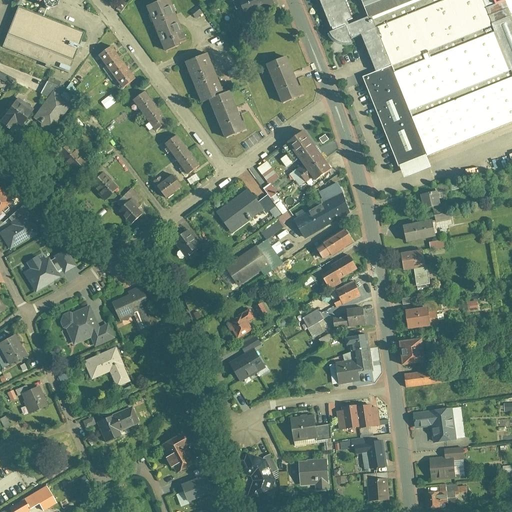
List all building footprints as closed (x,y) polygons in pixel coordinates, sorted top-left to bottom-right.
[(11,0),(0,28),(0,39),(64,66),(80,25),(16,0),(11,0)] [(143,0),(160,41),(184,32),(171,0),(143,0)] [(236,0),(241,10),(263,0),(236,0)] [(332,27),(333,31),(329,33),(330,35),(331,37),(332,38),(334,40),(336,41),(338,42),(340,43),(342,43),(344,44),(346,44),(348,43),(350,43),(352,42),(351,39),(362,35),(357,22),(349,25),(348,21),(353,19),(345,0),(319,0),(330,28),(332,27)] [(511,0),(361,0),(368,18),(357,22),(362,35),(377,72),(363,78),(399,167),(511,122),(511,0)] [(117,84),(132,71),(105,38),(90,50),(117,84)] [(284,47),(262,55),(277,95),(299,87),(284,47)] [(208,55),(184,64),(201,105),(209,102),(225,138),(249,128),(233,89),(224,93),(208,55)] [(148,125),(163,114),(140,82),(125,93),(148,125)] [(48,124),(67,96),(48,83),(29,111),(48,124)] [(13,92),(1,111),(19,123),(31,103),(13,92)] [(158,137),(183,169),(197,158),(172,126),(158,137)] [(312,187),(333,171),(302,129),(285,141),(305,168),(291,178),(299,189),(309,182),(312,187)] [(48,147),(69,168),(83,154),(61,133),(48,147)] [(278,158),(283,166),(289,162),(283,154),(278,158)] [(266,184),(277,178),(266,160),(255,166),(266,184)] [(117,181),(101,165),(87,180),(103,195),(117,181)] [(161,193),(178,180),(167,165),(150,178),(161,193)] [(213,203),(229,226),(259,205),(263,211),(278,201),(267,185),(254,194),(245,181),(213,203)] [(126,218),(139,206),(132,199),(139,193),(129,183),(114,197),(117,200),(113,204),(126,218)] [(302,235),(348,206),(334,183),(288,212),(302,235)] [(0,213),(13,202),(0,186),(0,213)] [(423,209),(440,205),(436,191),(420,195),(423,209)] [(13,224),(1,232),(10,248),(41,231),(24,204),(10,217),(13,224)] [(434,216),(435,223),(451,219),(450,213),(434,216)] [(168,231),(182,250),(201,236),(187,217),(168,231)] [(316,251),(349,232),(341,219),(316,233),(318,237),(311,242),(316,251)] [(406,243),(436,237),(432,221),(403,227),(406,243)] [(260,269),(279,256),(264,232),(222,260),(234,278),(257,263),(260,269)] [(46,260),(37,246),(19,257),(28,272),(46,260)] [(337,271),(353,260),(345,248),(318,266),(316,262),(298,274),(303,280),(318,270),(327,285),(340,276),(337,271)] [(404,270),(414,269),(416,286),(429,284),(426,267),(424,267),(422,251),(401,255),(404,270)] [(137,324),(155,316),(136,275),(102,291),(113,315),(129,308),(137,324)] [(333,303),(358,290),(351,276),(335,285),(337,290),(329,294),(333,303)] [(330,321),(362,318),(360,299),(341,301),(341,310),(329,311),(330,321)] [(406,312),(408,328),(438,324),(436,312),(442,311),(440,300),(422,302),(423,310),(406,312)] [(476,300),(465,301),(466,310),(476,309),(476,300)] [(255,304),(259,314),(265,312),(260,301),(255,304)] [(92,344),(113,333),(105,317),(97,321),(89,306),(61,319),(73,344),(88,337),(92,344)] [(300,318),(311,337),(322,331),(317,322),(323,318),(317,308),(300,318)] [(252,330),(247,322),(254,318),(250,310),(228,323),(237,339),(252,330)] [(322,355),(325,376),(355,372),(354,364),(368,362),(362,326),(347,328),(350,351),(322,355)] [(0,346),(10,365),(26,356),(14,335),(0,343),(0,346)] [(396,364),(419,363),(417,340),(399,341),(399,348),(395,348),(396,364)] [(115,386),(130,379),(116,348),(85,362),(92,378),(108,371),(115,386)] [(232,365),(240,380),(264,366),(255,351),(232,365)] [(449,369),(399,374),(401,387),(450,381),(449,369)] [(31,412),(46,405),(38,387),(23,393),(31,412)] [(331,398),(334,423),(377,417),(374,399),(365,400),(364,394),(331,398)] [(428,432),(449,430),(447,402),(410,406),(412,426),(427,425),(428,432)] [(100,422),(108,439),(146,423),(138,405),(100,422)] [(289,408),(292,436),(327,432),(326,417),(314,418),(312,405),(289,408)] [(154,437),(171,472),(195,460),(184,437),(191,433),(185,422),(154,437)] [(383,457),(380,430),(336,435),(337,445),(365,442),(367,459),(383,457)] [(439,451),(425,452),(425,461),(426,475),(466,472),(464,440),(438,442),(439,451)] [(264,461),(248,456),(246,464),(243,463),(240,471),(252,475),(255,481),(250,496),(258,499),(259,496),(271,501),(275,491),(270,490),(273,480),(264,461)] [(328,489),(327,460),(317,460),(317,462),(300,463),(301,484),(316,483),(317,490),(328,489)] [(388,472),(362,474),(364,499),(389,497),(388,472)] [(189,502),(212,492),(206,476),(183,486),(189,502)] [(431,484),(420,485),(421,506),(437,505),(436,498),(443,497),(442,480),(431,481),(431,484)]
